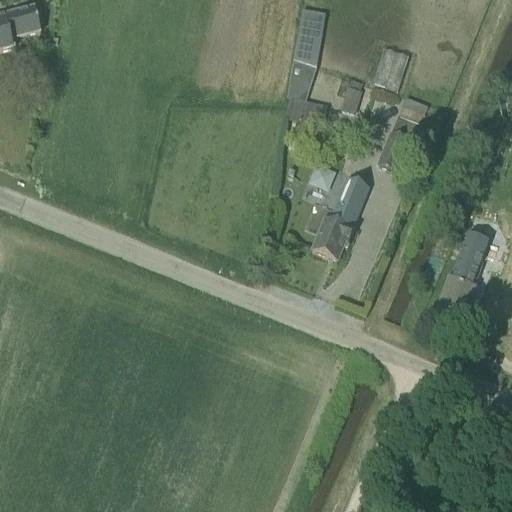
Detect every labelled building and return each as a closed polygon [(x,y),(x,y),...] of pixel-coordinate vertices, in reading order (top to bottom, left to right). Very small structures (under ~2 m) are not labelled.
[(41,36),(35,13),(0,21),(0,57),(13,54),(11,44),(41,36)] [(310,106),(324,16),(301,13),(284,122),(322,128),(325,109),(310,106)] [(398,94),(408,60),(386,53),(375,88),(398,94)] [(354,121),(361,97),(347,93),(340,116),(354,121)] [(398,119),(424,130),(431,112),(405,101),(398,119)] [(390,139),(378,170),(394,176),(396,170),(406,146),(390,139)] [(369,193),(346,183),(329,226),(325,224),(312,256),(336,266),(343,249),(347,251),(355,231),(354,230),(369,193)] [(450,283),(437,317),(447,321),(445,326),(460,331),(474,293),(483,268),(480,267),(488,246),(468,239),(460,260),(458,259),(450,283)]
